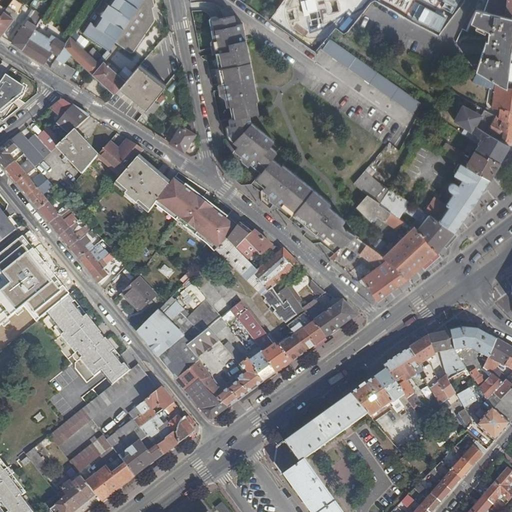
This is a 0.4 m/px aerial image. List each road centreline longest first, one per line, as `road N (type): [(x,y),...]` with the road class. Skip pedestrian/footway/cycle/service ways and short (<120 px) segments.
road 1 (residential): [(0,177),(217,443)]
road 2 (primary): [(244,445),(468,281)]
road 3 (tertiary): [(210,177),(380,323)]
road 4 (primary): [(380,323),(217,443)]
road 5 (residential): [(176,0),(210,177)]
road 6 (tertiary): [(210,177),(56,84)]
